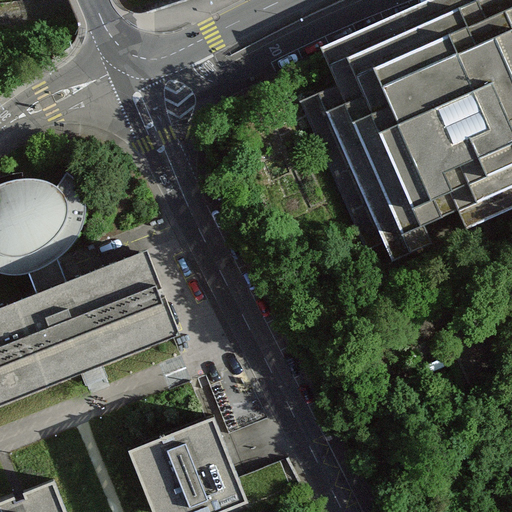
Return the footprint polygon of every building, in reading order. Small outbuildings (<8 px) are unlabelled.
[(511,0),(410,0),(314,43),(332,85),(300,99),(376,268),(427,245),(419,227),(453,211),(461,229),(511,206),(511,0)] [(68,161),(0,184),(0,260),(92,228),(68,161)] [(0,286),(0,397),(177,327),(141,228),(0,286)] [(210,405),(128,437),(157,511),(226,511),(250,503),(210,405)] [(67,511),(48,466),(0,484),(0,511),(67,511)]
